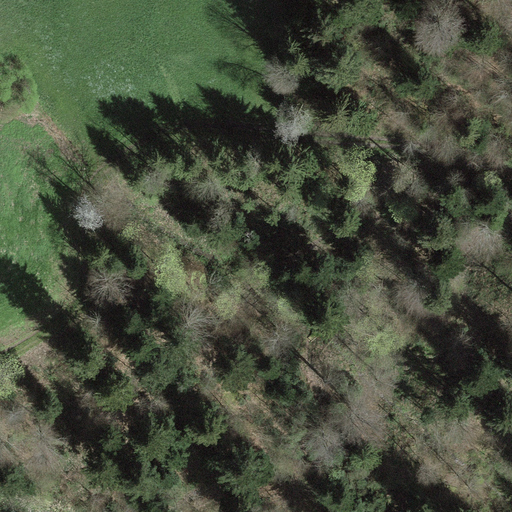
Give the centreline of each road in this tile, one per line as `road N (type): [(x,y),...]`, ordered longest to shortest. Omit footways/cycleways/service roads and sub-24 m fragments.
road 1 (track): [(347,141),(291,138),(233,122),(177,126),(124,147),(92,173),(82,201),(79,295),(0,353)]
road 2 (track): [(347,141),(407,144),(511,169)]
